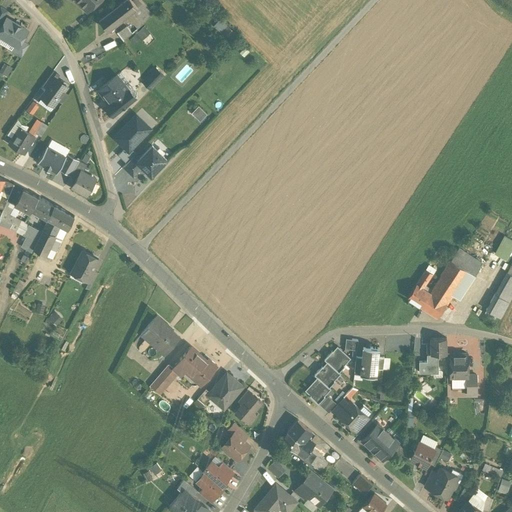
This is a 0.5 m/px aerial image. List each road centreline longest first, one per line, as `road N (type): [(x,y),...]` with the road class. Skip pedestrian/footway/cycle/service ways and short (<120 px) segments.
road 1 (track): [(136,252),(374,0)]
road 2 (residential): [(19,0),(67,48),(83,80),(116,198),(107,228)]
road 3 (residential): [(288,401),(107,228)]
road 4 (residential): [(419,511),(288,401)]
road 5 (residential): [(229,511),(288,401)]
road 6 (residential): [(107,228),(0,170)]
